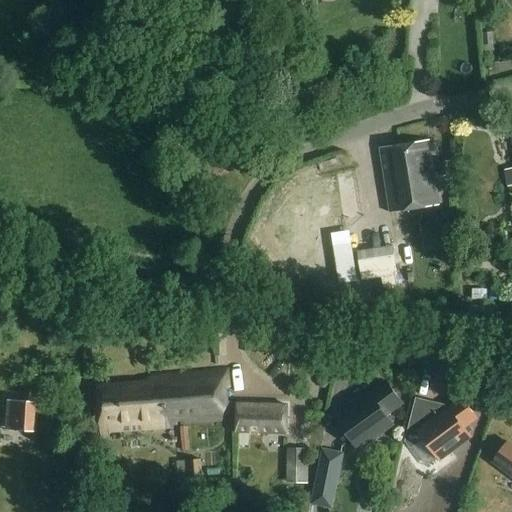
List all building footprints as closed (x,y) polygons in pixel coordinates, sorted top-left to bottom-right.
[(492,33),(482,33),(483,45),(493,45),(492,33)] [(439,206),(428,140),(381,148),(391,213),(439,206)] [(439,163),(442,177),(453,175),(451,161),(439,163)] [(451,233),(438,235),(441,251),(454,249),(451,233)] [(352,246),(333,249),(339,284),(357,281),(352,246)] [(392,247),(358,252),(362,281),(382,278),(384,289),(398,287),(392,247)] [(165,424),(236,419),(236,405),(234,404),(234,403),(228,404),(226,387),(231,386),(230,371),(151,376),(151,379),(145,380),(146,383),(96,386),(100,433),(166,428),(165,424)] [(345,404),(349,409),(336,419),(359,450),(394,424),(386,414),(401,403),(386,383),(365,399),(360,393),(345,404)] [(418,432),(439,460),(471,436),(464,427),(477,418),(462,398),(441,414),(438,411),(436,410),(437,405),(417,399),(409,429),(418,432)] [(14,402),(12,423),(33,425),(34,403),(14,402)] [(236,405),(236,419),(235,432),(286,434),(287,407),(236,405)] [(259,452),(252,435),(237,442),(244,458),(259,452)] [(511,445),(509,443),(494,463),(511,476),(511,445)] [(287,448),(286,490),(308,490),(309,449),(287,448)] [(323,450),(321,461),(313,504),(332,508),(342,454),(333,452),(323,450)] [(201,460),(189,460),(190,482),(202,481),(201,460)]
